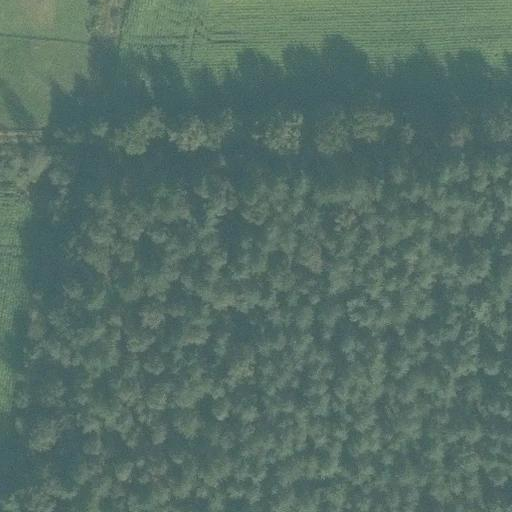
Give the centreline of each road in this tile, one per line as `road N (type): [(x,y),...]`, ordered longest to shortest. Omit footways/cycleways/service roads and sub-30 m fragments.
road 1 (track): [(511,113),(0,145)]
road 2 (track): [(81,144),(18,511)]
